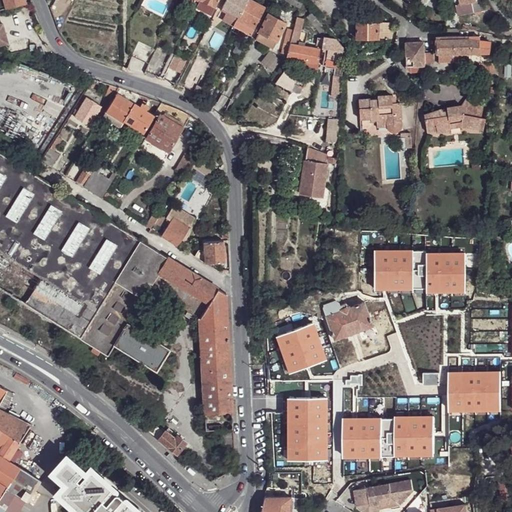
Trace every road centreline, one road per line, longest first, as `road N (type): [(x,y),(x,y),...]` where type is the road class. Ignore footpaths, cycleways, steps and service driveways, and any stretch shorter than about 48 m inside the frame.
road 1 (tertiary): [(37,0),(63,55),(183,102),(225,141),(234,173),(247,464)]
road 2 (secondary): [(0,347),(67,388),(206,511)]
